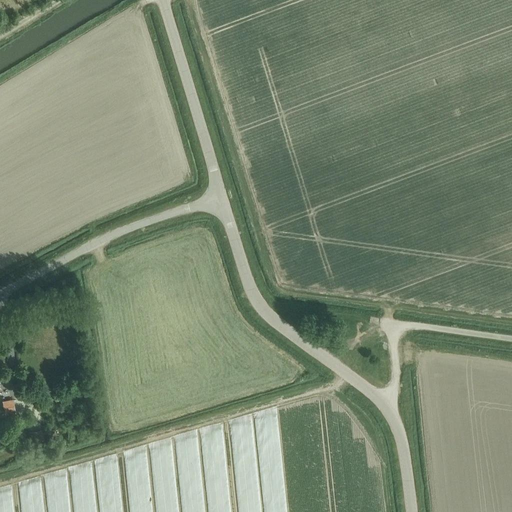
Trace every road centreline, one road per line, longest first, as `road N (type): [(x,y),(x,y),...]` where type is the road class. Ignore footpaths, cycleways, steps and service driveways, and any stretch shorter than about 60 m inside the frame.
road 1 (tertiary): [(411,511),(402,443),(389,412),(266,315),(222,199)]
road 2 (unclassified): [(0,296),(126,229),(222,199)]
road 3 (tertiary): [(222,199),(162,0)]
road 4 (track): [(511,338),(382,323)]
